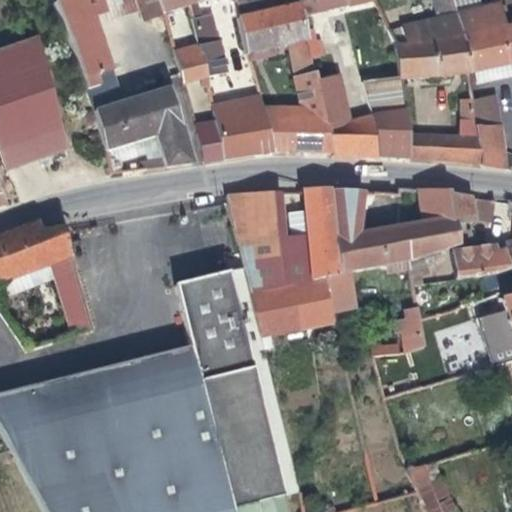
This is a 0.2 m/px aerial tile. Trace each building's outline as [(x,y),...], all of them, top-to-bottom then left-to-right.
[(107,2),(113,0),(77,0),(60,6),(100,118),(124,109),(106,49),(98,19),(112,14),(107,2)] [(162,0),(167,15),(193,7),(191,0),(162,0)] [(252,21),(244,23),(252,58),(300,48),(318,44),(312,17),(307,0),(302,2),(303,8),(252,21)] [(307,0),(312,17),(367,0),(307,0)] [(414,80),(475,71),(463,10),(459,0),(452,0),(458,16),(435,25),(415,29),(418,44),(410,45),(413,77),(414,80)] [(499,0),(463,10),(475,71),(511,64),(511,28),(510,29),(501,0),(499,0)] [(239,4),(244,23),(252,21),(248,2),(239,4)] [(198,25),(198,28),(212,82),(213,86),(223,82),(222,79),(232,76),(217,20),(198,25)] [(212,82),(198,28),(172,35),(187,86),(204,79),(206,84),(212,82)] [(44,37),(0,51),(0,146),(8,168),(72,145),(44,37)] [(278,109),(267,110),(280,153),(311,154),(340,153),(334,122),(325,79),(318,44),(300,48),(312,116),(281,120),(278,109)] [(511,64),(475,71),(476,81),(511,74),(511,64)] [(334,122),(362,121),(346,75),(325,79),(334,122)] [(374,81),(385,120),(390,160),(404,161),(417,162),(419,134),(414,80),(413,77),(374,81)] [(174,91),(124,109),(100,118),(110,152),(164,135),(167,147),(171,159),(166,161),(168,170),(199,165),(174,91)] [(280,153),(267,110),(267,108),(252,110),(249,98),(228,101),(227,97),(215,98),(218,108),(222,130),(228,161),(253,157),(280,153)] [(504,130),(499,99),(479,101),(483,130),(504,130)] [(222,130),(218,108),(211,110),(216,132),(222,130)] [(362,121),(334,122),(340,153),(341,156),(363,158),(390,160),(385,120),(362,121)] [(228,161),(222,130),(216,132),(202,136),(211,164),(220,163),(228,161)] [(483,130),(484,135),(491,171),(511,172),(511,163),(511,156),(507,131),(504,130),(483,130)] [(455,135),(419,134),(417,162),(445,164),(460,166),(455,135)] [(167,147),(164,135),(110,152),(114,165),(128,161),(152,152),(167,147)] [(490,167),(484,135),(455,135),(460,166),(490,167)] [(132,177),(128,161),(114,165),(118,179),(132,177)] [(0,210),(13,207),(0,180),(0,210)] [(369,193),(338,192),(349,277),(330,283),(339,317),(360,312),(356,276),(404,261),(406,266),(410,266),(409,259),(462,242),(460,226),(456,194),(456,191),(426,188),(429,223),(373,233),(369,193)] [(349,277),(338,192),(307,193),(309,211),(319,283),(301,286),(310,329),(340,323),(339,317),(330,283),(349,277)] [(255,195),(231,196),(265,339),(310,329),(301,286),(319,283),(309,211),(288,214),(285,194),(255,195)] [(473,195),(456,194),(460,226),(467,225),(467,220),(480,219),(479,213),(474,213),(473,195)] [(50,237),(47,230),(38,233),(28,237),(26,234),(0,242),(0,284),(3,290),(56,271),(60,283),(77,336),(96,330),(69,232),(50,237)] [(511,243),(496,248),(494,242),(452,252),(458,279),(493,275),(511,269),(511,243)] [(0,428),(33,486),(48,511),(290,511),(288,504),(299,501),(301,511),(306,511),(265,339),(248,268),(178,284),(192,347),(139,361),(47,385),(8,395),(0,396),(0,428)] [(60,283),(56,271),(3,290),(10,302),(60,283)] [(420,303),(412,274),(407,275),(414,304),(420,303)] [(511,299),(503,303),(506,313),(500,316),(507,343),(511,341),(511,299)] [(429,345),(421,309),(412,311),(414,320),(403,322),(410,351),(429,345)] [(384,347),(383,342),(373,344),(376,357),(401,352),(399,344),(384,347)] [(433,488),(428,471),(413,475),(420,492),(433,488)]
